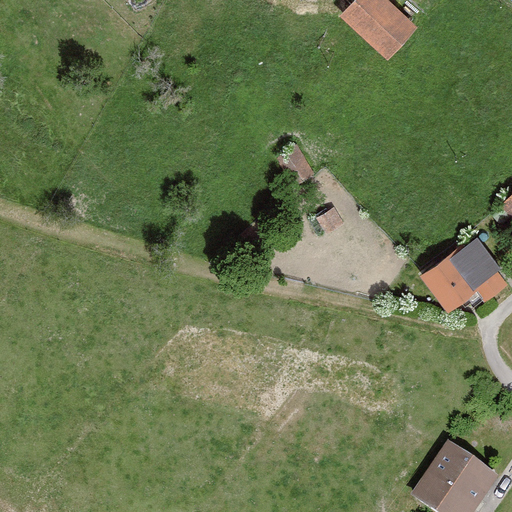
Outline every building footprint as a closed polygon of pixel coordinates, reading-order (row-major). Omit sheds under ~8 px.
[(418,28),(386,0),(354,0),(338,18),(388,62),(418,28)] [(313,175),(296,144),(276,156),(293,186),(313,175)] [(511,194),(501,207),(511,217),(511,194)] [(335,208),(318,219),(328,235),(345,225),(335,208)] [(510,285),(477,240),(425,279),(450,313),(475,295),(483,305),(510,285)] [(409,492),(438,511),(470,511),(499,470),(448,435),(409,492)]
